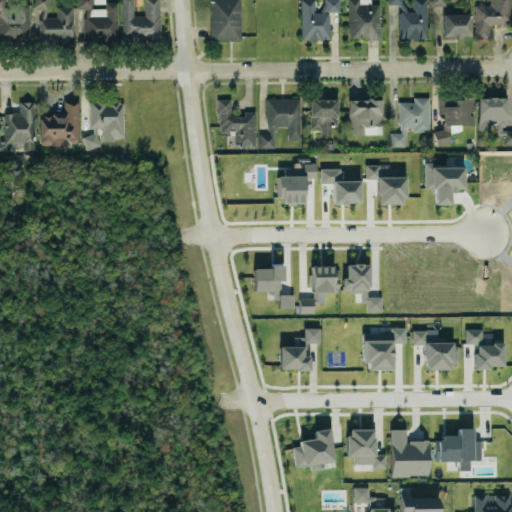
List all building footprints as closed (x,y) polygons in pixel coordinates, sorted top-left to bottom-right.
[(29,5),(4,5),(3,0),(0,0),(0,39),(29,39),(29,5)] [(40,41),(74,41),(74,6),(56,6),(56,17),(47,16),(47,0),(33,0),(34,8),(40,8),(40,41)] [(117,2),(105,2),(104,0),(77,0),(78,8),(84,8),(84,38),(117,38),(117,2)] [(143,0),(144,15),(134,15),(133,0),(121,0),(123,38),(160,37),(159,0),(143,0)] [(209,0),(210,40),(240,39),(239,0),(209,0)] [(301,0),(302,39),(330,39),(329,11),(340,11),(340,0),(322,0),(323,12),(315,12),(314,0),(301,0)] [(347,0),(349,39),(380,38),(379,3),(371,4),(370,0),(347,0)] [(399,38),(427,38),(426,0),(413,0),(413,11),(398,11),(399,38)] [(474,5),(475,37),(490,37),(490,26),(511,26),(511,0),(489,0),(490,5),(474,5)] [(469,13),(442,13),(443,37),(470,36),(469,13)] [(398,101),(399,132),(390,132),(390,146),(405,146),(405,130),(429,130),(429,97),(413,97),(413,101),(398,101)] [(474,124),(473,97),(437,97),(438,114),(442,114),(442,125),(474,124)] [(478,130),(494,130),(494,135),(503,135),(503,144),(511,143),(511,129),(506,130),(505,97),(477,97),(478,130)] [(300,138),(299,98),(266,98),(266,134),(259,134),(259,148),(274,147),(274,126),(287,126),(287,138),(300,138)] [(309,99),(310,129),(320,129),(320,134),(330,134),(330,126),(337,126),(337,98),(309,99)] [(349,98),(348,134),(363,134),(363,125),(380,125),(381,99),(349,98)] [(123,138),(123,100),(106,101),(106,99),(89,99),(89,127),(102,127),(102,139),(123,138)] [(255,111),(243,111),(243,116),(232,116),(232,99),(218,99),(218,132),(233,132),(233,146),(255,146),(255,111)] [(79,100),(63,100),(63,113),(39,113),(39,144),(66,144),(66,142),(79,142),(79,100)] [(35,101),(19,101),(19,112),(5,112),(4,145),(22,145),(22,150),(35,150),(35,101)] [(449,127),(434,128),(435,144),(450,144),(449,127)] [(83,135),(86,149),(100,146),(97,132),(83,135)] [(277,202),(303,203),(304,177),(314,177),(314,163),(291,162),(291,168),(283,168),(283,175),(278,175),(277,202)] [(423,162),(434,162),(434,166),(462,166),(463,187),(454,188),(454,191),(449,191),(450,203),(434,203),(434,188),(424,188),(423,162)] [(377,204),(403,203),(403,168),(379,169),(379,164),(365,164),(365,179),(376,178),(377,204)] [(359,180),(339,180),(339,168),(319,168),(320,183),(332,182),(332,203),(359,203),(359,180)] [(281,290),(281,263),(269,263),(269,267),(252,268),(253,290),(281,290)] [(368,263),(345,264),(345,277),(342,278),(342,292),(360,291),(361,302),(366,302),(366,311),(381,310),(381,296),(368,296),(368,263)] [(332,265),(311,265),(311,298),(299,298),(299,312),(312,312),(312,303),(319,303),(319,292),(337,292),(337,277),(332,277),(332,265)] [(277,307),(292,308),(293,294),(277,294),(277,307)] [(278,346),(279,369),(309,369),(309,354),(306,354),(306,343),(319,342),(318,327),(303,327),(303,336),(293,336),(293,345),(278,346)] [(405,327),(390,327),(391,342),(405,342),(405,327)] [(502,366),(502,341),(491,342),(491,332),(482,333),(482,328),(464,329),(465,343),(475,343),(476,351),(472,351),(473,367),(502,366)] [(411,329),(412,344),(424,344),(424,369),(449,369),(449,363),(458,363),(458,345),(451,345),(451,335),(439,335),(439,329),(411,329)] [(391,368),(391,333),(361,333),(362,362),(367,362),(367,369),(391,368)] [(333,460),(328,427),(313,430),(314,439),(291,443),(295,466),(333,460)] [(480,459),(479,440),(472,440),(472,427),(457,428),(457,434),(441,435),(441,439),(433,439),(434,460),(458,460),(459,470),(469,469),(469,460),(480,459)] [(428,475),(428,440),(405,440),(405,428),(390,428),(390,475),(428,475)] [(353,502),(375,502),(375,495),(368,495),(368,487),(353,487),(353,502)] [(510,511),(511,494),(493,494),(493,504),(484,504),(484,494),(473,494),(472,511),(510,511)] [(437,511),(437,496),(399,496),(399,511),(437,511)]
